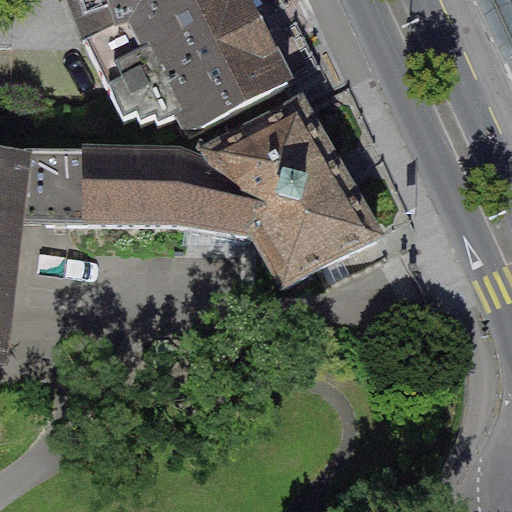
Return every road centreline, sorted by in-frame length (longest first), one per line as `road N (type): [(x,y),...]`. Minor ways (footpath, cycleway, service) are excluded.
road 1 (tertiary): [(361,0),(511,334)]
road 2 (tertiary): [(511,173),(431,0)]
